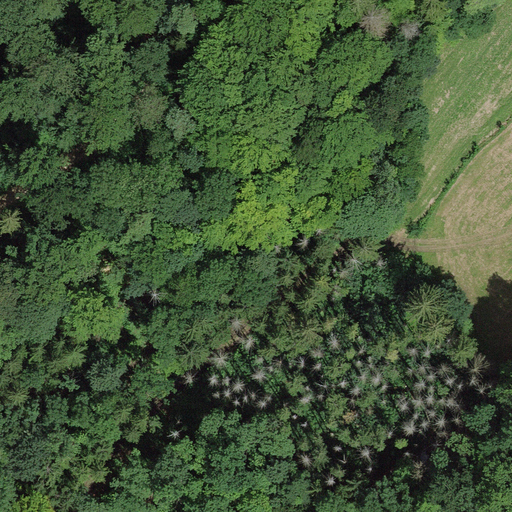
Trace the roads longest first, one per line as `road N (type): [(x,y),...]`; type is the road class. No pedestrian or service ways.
road 1 (track): [(359,273),(259,330),(103,472),(99,511)]
road 2 (track): [(0,206),(123,119),(151,62),(164,0)]
